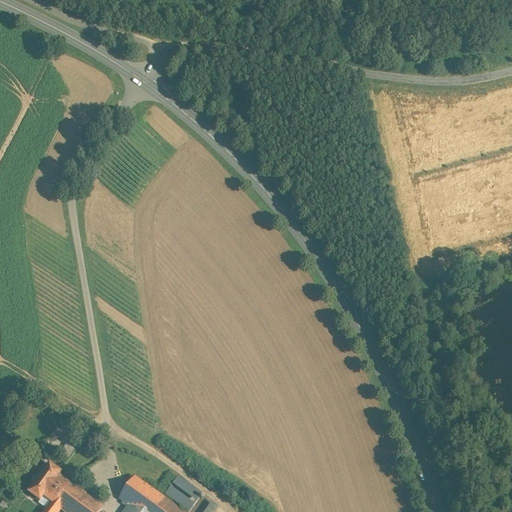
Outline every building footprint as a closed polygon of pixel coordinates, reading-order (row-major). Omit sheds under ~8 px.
[(61,473),(50,464),(29,493),(40,501),(43,497),(51,503),(54,505),(71,483),(60,475),(61,473)] [(183,511),(135,476),(119,499),(136,511),(183,511)] [(179,476),(165,494),(188,511),(202,494),(179,476)] [(100,511),(104,507),(71,483),(54,505),(61,510),(63,511),(100,511)] [(215,511),(219,507),(211,501),(203,511),(215,511)] [(51,503),(44,511),(59,511),(61,510),(54,505),(51,503)]
